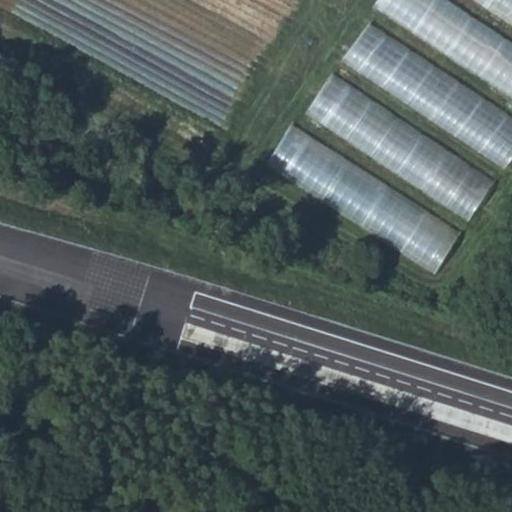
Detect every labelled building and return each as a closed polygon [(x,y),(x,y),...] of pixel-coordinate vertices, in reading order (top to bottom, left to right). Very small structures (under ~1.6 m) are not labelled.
[(511,37),(449,0),(377,0),(373,8),(511,91),(511,37)] [(511,0),(478,0),(511,20),(511,0)] [(335,59),(511,162),(511,109),(358,19),(335,59)] [(295,108),(483,219),(507,179),(319,68),(295,108)] [(289,124),(266,164),(439,266),(463,226),(289,124)]
